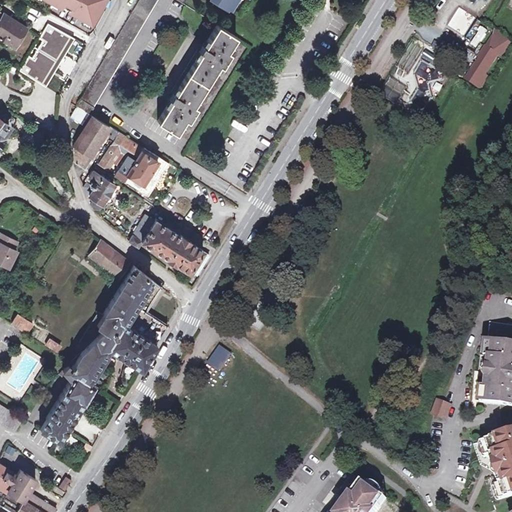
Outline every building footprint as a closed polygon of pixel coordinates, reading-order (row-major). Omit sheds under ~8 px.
[(52,0),(69,9),(68,11),(91,24),(101,7),(99,6),(102,0),(52,0)] [(137,0),(79,99),(76,105),(88,112),(91,106),(93,107),(156,0),(137,0)] [(465,42),(480,18),(450,0),(447,0),(434,23),(465,42)] [(27,27),(4,13),(3,14),(0,12),(0,38),(15,47),(27,27)] [(70,36),(47,23),(39,38),(42,40),(32,57),(28,55),(19,70),(42,84),(70,36)] [(505,35),(492,27),(491,29),(492,30),(483,45),(496,53),(498,54),(507,39),(504,37),(505,35)] [(174,106),(161,127),(180,139),(188,125),(191,127),(200,112),(198,111),(222,70),(225,72),(234,58),(231,56),(240,42),(221,31),(208,51),(207,50),(203,56),(205,57),(178,100),(177,99),(173,105),(174,106)] [(70,36),(42,84),(45,86),(73,38),(70,36)] [(496,53),(483,45),(478,42),(471,52),(475,55),(462,75),(478,85),(486,73),(484,71),(496,53)] [(203,56),(207,50),(205,49),(171,103),(173,105),(177,99),(178,100),(205,57),(203,56)] [(6,89),(23,92),(26,78),(8,75),(6,89)] [(83,119),(88,122),(92,115),(88,112),(83,119)] [(5,114),(0,120),(0,142),(2,140),(1,139),(9,128),(12,130),(17,123),(5,114)] [(109,125),(92,115),(88,122),(75,145),(77,146),(75,150),(74,162),(79,176),(109,125)] [(125,138),(126,136),(118,131),(98,164),(107,170),(112,162),(119,167),(114,175),(146,195),(167,162),(142,146),(141,148),(125,138)] [(94,205),(98,211),(103,210),(117,187),(98,174),(94,182),(96,183),(96,189),(98,190),(94,197),(97,200),(94,205)] [(43,226),(46,221),(37,214),(34,219),(43,226)] [(142,241),(154,220),(146,214),(130,240),(138,246),(142,241)] [(154,220),(142,241),(168,257),(166,259),(175,264),(176,263),(189,271),(190,270),(196,274),(209,254),(189,241),(190,239),(181,234),(180,235),(155,218),(154,220)] [(14,242),(0,235),(0,265),(6,268),(14,251),(11,250),(14,242)] [(88,257),(102,267),(114,251),(100,241),(88,257)] [(114,251),(102,267),(118,279),(129,263),(114,251)] [(66,375),(68,379),(37,429),(58,440),(59,438),(65,429),(93,384),(92,383),(109,356),(104,352),(107,347),(112,350),(140,368),(156,343),(155,343),(167,323),(146,310),(161,287),(133,265),(115,293),(101,314),(98,313),(77,346),(82,350),(81,351),(76,355),(69,362),(64,366),(59,370),(58,372),(62,378),(66,375)] [(33,322),(18,312),(12,323),(26,332),(33,322)] [(511,330),(489,328),(485,349),(481,349),(475,408),(501,411),(501,421),(505,423),(506,432),(503,432),(503,441),(478,450),(484,464),(492,460),(503,488),(494,492),(499,506),(511,501),(511,330)] [(60,345),(49,339),(45,345),(56,352),(60,345)] [(233,357),(219,350),(209,367),(222,375),(233,357)] [(20,417),(0,404),(0,422),(12,430),(20,417)] [(439,427),(445,412),(437,409),(431,424),(439,427)] [(450,414),(445,412),(439,427),(445,429),(450,414)] [(67,440),(70,435),(69,432),(65,429),(59,438),(63,441),(67,440)] [(7,469),(0,465),(0,498),(6,490),(10,483),(3,477),(5,473),(7,469)] [(346,470),(318,511),(371,511),(383,495),(346,470)] [(28,491),(33,482),(18,472),(15,476),(11,475),(10,476),(5,473),(3,477),(10,483),(6,490),(22,500),(28,491)] [(57,482),(62,488),(71,480),(65,474),(57,482)] [(0,498),(0,504),(12,511),(14,511),(22,500),(6,490),(0,498)] [(22,500),(14,511),(53,511),(56,508),(28,491),(22,500)]
